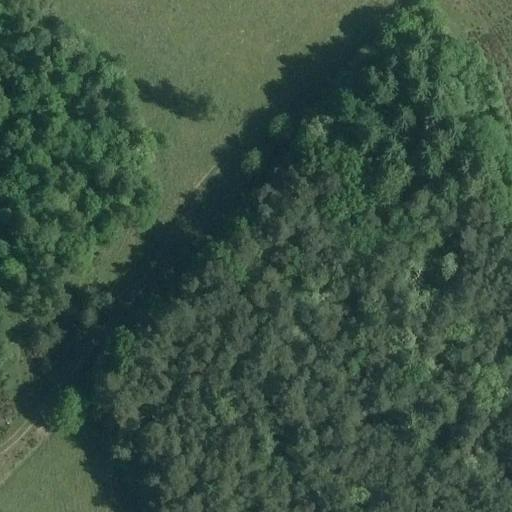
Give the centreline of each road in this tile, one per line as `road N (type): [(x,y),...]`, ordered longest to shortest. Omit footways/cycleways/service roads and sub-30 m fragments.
road 1 (track): [(0,449),(13,442),(82,340),(162,266),(199,183),(382,0)]
road 2 (track): [(412,0),(241,212),(109,351)]
road 3 (track): [(241,212),(275,273),(284,318),(266,384),(287,459)]
